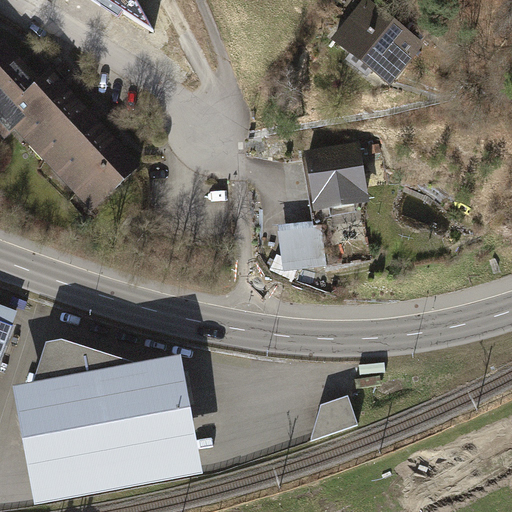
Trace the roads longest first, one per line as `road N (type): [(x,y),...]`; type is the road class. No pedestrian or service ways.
road 1 (primary): [(511,311),(367,338),(255,333),(164,317),(0,261)]
road 2 (residential): [(22,0),(229,133)]
road 3 (track): [(166,0),(229,133)]
road 4 (track): [(229,133),(226,65),(204,0)]
